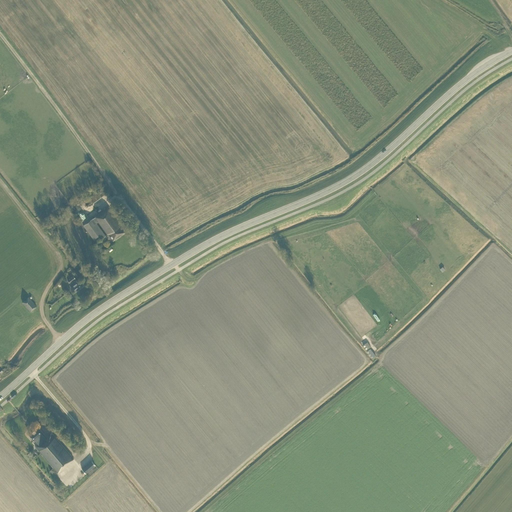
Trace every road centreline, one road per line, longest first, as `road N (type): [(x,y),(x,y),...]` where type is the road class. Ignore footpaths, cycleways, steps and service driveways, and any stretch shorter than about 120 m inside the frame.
road 1 (primary): [(0,396),(107,303),(219,237),(350,178),(511,50)]
road 2 (track): [(172,264),(0,36)]
